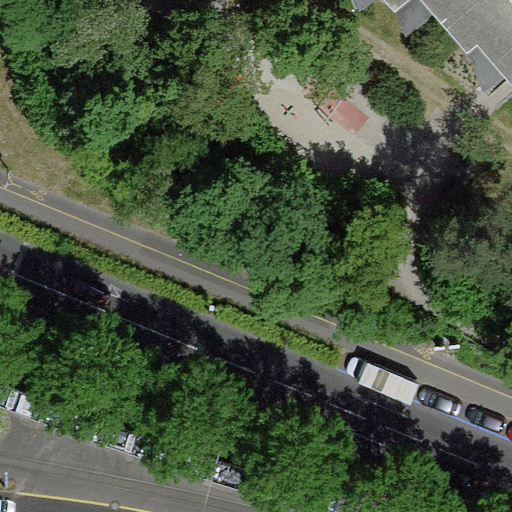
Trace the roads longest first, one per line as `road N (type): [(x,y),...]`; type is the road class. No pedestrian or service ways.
road 1 (primary): [(511,477),(0,266)]
road 2 (track): [(313,0),(511,146)]
